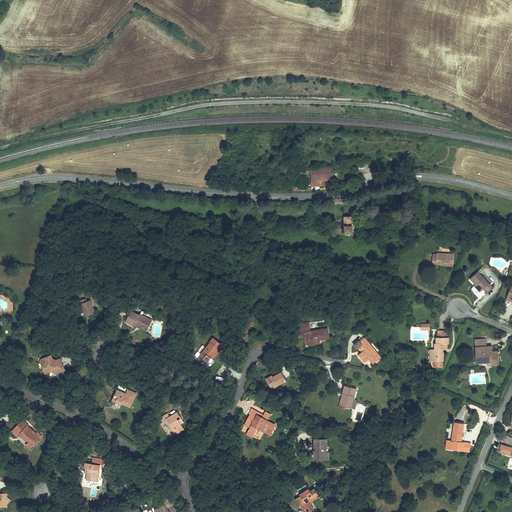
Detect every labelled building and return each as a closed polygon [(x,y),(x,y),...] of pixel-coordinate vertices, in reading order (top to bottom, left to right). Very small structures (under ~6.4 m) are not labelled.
[(335,169),(307,171),(307,176),(313,175),(313,186),(335,187),(335,169)] [(355,226),(355,219),(346,218),(345,224),(345,226),(345,231),(354,232),(355,226)] [(454,256),(436,255),(436,257),(433,257),(433,267),(450,267),(450,269),(454,269),(454,256)] [(483,290),(488,285),(479,273),(469,280),(474,286),(480,293),(484,290),(483,290)] [(477,295),(480,293),(474,286),(471,288),(477,295)] [(87,314),(82,300),(79,301),(72,304),(77,317),(87,314)] [(141,331),(145,322),(138,319),(139,316),(133,314),(124,310),(118,323),(129,328),(130,326),(141,331)] [(323,332),(307,334),(306,329),(298,330),(298,334),(296,334),(297,340),(300,340),(304,339),(305,349),(316,348),(315,344),(324,343),(323,332)] [(442,364),(442,346),(445,346),(445,340),(446,340),(446,334),(445,334),(435,334),(434,334),(434,340),(433,340),(433,346),(432,346),(432,364),(442,364)] [(209,355),(213,349),(215,351),(219,346),(208,337),(204,342),(205,344),(194,358),(202,364),(207,358),(206,357),(208,354),(209,355)] [(380,358),(364,339),(359,344),(358,342),(353,347),(356,350),(358,349),(363,354),(358,358),(364,365),(368,361),(372,366),(380,358)] [(473,344),(476,364),(488,362),(488,367),(489,369),(500,368),(498,354),(492,354),(491,349),(486,350),(485,342),(473,344)] [(45,355),(35,359),(33,362),(38,374),(45,371),(50,373),(59,370),(54,358),(47,360),(45,355)] [(275,390),(284,385),(279,376),(270,381),(269,379),(262,383),(267,391),(274,387),(275,390)] [(351,412),(357,391),(344,388),(342,395),(345,396),(342,406),(346,407),(345,410),(351,412)] [(122,394),(112,390),(106,402),(111,404),(112,401),(119,405),(126,408),(132,394),(123,391),(122,394)] [(172,415),(167,419),(169,421),(180,431),(187,424),(182,419),(179,416),(178,415),(182,411),(178,408),(172,415)] [(268,424),(260,420),(261,417),(248,411),(245,417),(247,417),(241,428),(245,430),(243,436),(249,439),(254,430),(259,432),(261,427),(266,429),(268,424)] [(169,421),(167,419),(172,415),(168,412),(161,418),(166,424),(169,421)] [(10,432),(12,430),(21,439),(19,441),(17,443),(22,447),(33,435),(26,428),(24,430),(22,428),(24,426),(17,420),(5,432),(8,435),(10,432)] [(454,423),(450,442),(452,443),(450,450),(463,452),(464,444),(461,443),(464,425),(454,423)] [(268,424),(266,429),(261,427),(259,432),(268,437),(273,427),(268,424)] [(21,439),(12,430),(10,432),(19,441),(21,439)] [(313,464),(325,464),(325,451),(326,451),(326,442),(312,443),(313,452),(315,452),(315,455),(312,455),(313,464)] [(22,447),(17,443),(14,446),(18,451),(22,447)] [(511,449),(499,446),(499,447),(498,446),(496,452),(498,453),(497,454),(511,457),(511,449)] [(92,463),(77,461),(77,467),(78,467),(77,473),(79,473),(79,480),(90,481),(92,463)] [(297,499),(308,495),(306,490),(295,495),(297,499)] [(317,500),(314,492),(308,495),(297,499),(291,502),(295,509),(298,508),(300,511),(302,511),(303,511),(311,511),(309,506),(311,505),(311,503),(317,500)] [(166,511),(164,508),(175,502),(171,494),(160,500),(162,504),(152,509),(153,511),(166,511)]
